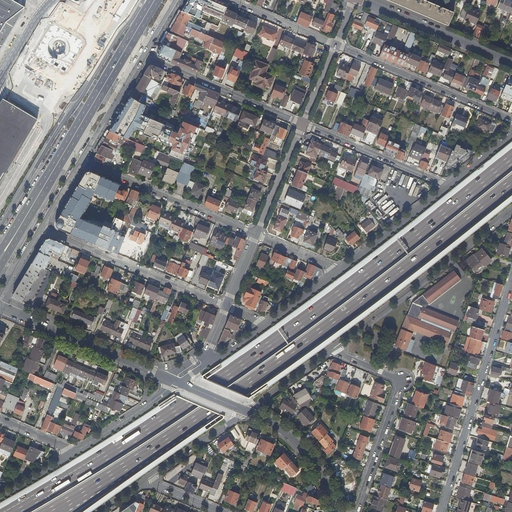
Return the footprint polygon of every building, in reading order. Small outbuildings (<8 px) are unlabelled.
[(0,0),(0,46),(21,11),(2,0),(0,0)] [(215,27),(217,28),(220,21),(225,10),(227,4),(217,0),(187,0),(186,1),(180,12),(196,18),(206,23),(210,25),(215,27)] [(332,3),(333,0),(323,0),(323,2),(326,4),(323,12),(324,12),(320,21),(315,19),(312,27),(320,30),(332,3)] [(389,0),(446,24),(451,12),(423,0),(389,0)] [(511,3),(503,0),(499,0),(496,8),(510,14),(511,8),(511,3)] [(310,5),(305,2),(304,5),(302,8),(308,11),(310,5)] [(332,3),(320,30),(324,32),(324,31),(328,32),(332,23),(330,22),(333,16),(334,16),(338,5),(332,3)] [(459,17),(464,19),(468,9),(463,7),(459,17)] [(480,14),(468,9),(464,19),(463,21),(475,26),(480,14)] [(222,16),(220,21),(231,26),(232,25),(236,16),(236,15),(225,10),(222,16)] [(180,12),(174,22),(206,36),(208,32),(209,27),(210,25),(206,23),(204,30),(193,26),(196,18),(180,12)] [(362,25),(364,26),(369,15),(363,13),(359,23),(354,20),(351,27),(354,28),(354,29),(357,31),(357,29),(360,30),(362,25)] [(299,21),(309,25),(312,18),(301,14),(299,21)] [(369,15),(364,26),(370,28),(369,30),(375,33),(375,32),(378,24),(375,23),(376,21),(377,21),(378,19),(369,15)] [(236,16),(232,25),(244,29),(247,21),(236,16)] [(244,29),(243,31),(252,35),(256,25),(247,21),(244,29)] [(169,30),(169,31),(182,36),(184,33),(202,40),(202,39),(206,41),(203,47),(201,46),(202,45),(197,43),(196,45),(208,50),(212,38),(206,36),(174,22),(174,23),(169,30)] [(387,37),(384,43),(388,45),(389,43),(390,43),(397,27),(392,25),(387,37)] [(472,36),(482,41),(485,34),(483,33),(485,30),(477,26),(472,36)] [(276,33),(262,27),(258,36),(273,42),(276,33)] [(208,32),(206,36),(212,38),(218,41),(220,37),(214,34),(212,33),(208,32)] [(375,33),(371,42),(383,47),(383,46),(384,43),(387,37),(375,32),(375,33)] [(168,33),(161,45),(162,46),(170,49),(177,37),(168,33)] [(408,53),(416,35),(411,33),(404,49),(406,50),(405,52),(408,53)] [(282,36),(278,45),(290,50),(294,40),(282,36)] [(223,47),(224,43),(218,41),(212,38),(208,50),(207,50),(219,55),(220,52),(223,47)] [(294,40),(290,50),(301,55),(302,53),(305,45),(294,40)] [(305,45),(302,53),(311,57),(313,53),(312,52),(314,48),(306,44),(305,45)] [(451,50),(439,45),(436,51),(448,56),(451,50)] [(162,46),(156,56),(157,58),(197,75),(202,62),(170,49),(162,46)] [(383,47),(378,58),(402,68),(404,62),(407,56),(391,49),(392,48),(388,46),(388,48),(383,46),(383,47)] [(243,52),(235,48),(233,54),(245,59),(247,53),(243,52)] [(267,62),(270,63),(276,50),(272,49),(269,56),(270,56),(267,62)] [(407,56),(404,62),(417,68),(419,61),(420,59),(408,53),(407,56)] [(276,66),(282,68),(285,62),(279,59),(276,66)] [(452,61),(447,59),(444,66),(439,77),(450,82),(454,74),(447,71),(448,69),(449,69),(452,61)] [(473,76),(479,61),(475,60),(469,75),(473,76)] [(216,61),(213,70),(214,71),(212,75),(221,79),(227,66),(216,61)] [(304,61),(298,75),(304,77),(307,79),(313,64),(304,61)] [(417,68),(416,69),(425,73),(428,64),(419,61),(417,68)] [(444,66),(432,61),(427,72),(439,77),(444,66)] [(256,63),(252,72),(254,73),(253,75),(252,74),(250,79),(268,87),(273,77),(263,73),(266,67),(256,63)] [(335,75),(345,79),(350,68),(346,67),(347,65),(340,63),(335,75)] [(345,79),(344,80),(351,83),(353,77),(355,78),(359,69),(351,66),(350,68),(345,79)] [(491,78),(494,68),(487,66),(484,75),(491,78)] [(142,75),(149,79),(150,77),(153,78),(153,79),(158,81),(162,71),(152,67),(146,69),(142,75)] [(226,80),(234,84),(239,72),(231,68),(226,80)] [(375,70),(370,68),(362,85),(367,87),(375,70)] [(458,72),(455,71),(454,74),(450,82),(459,86),(463,77),(457,75),(458,72)] [(171,84),(175,76),(170,74),(170,76),(167,75),(165,79),(165,81),(167,82),(167,83),(171,84)] [(134,89),(129,98),(137,102),(138,100),(142,101),(144,98),(140,96),(142,94),(144,90),(148,92),(146,97),(149,98),(153,100),(155,94),(154,94),(152,93),(156,84),(157,84),(149,79),(142,75),(134,89)] [(175,76),(171,84),(176,86),(178,87),(180,83),(180,81),(178,80),(179,78),(175,76)] [(466,78),(462,87),(474,92),(477,86),(479,82),(467,77),(466,78)] [(483,77),(481,83),(487,86),(490,80),(483,77)] [(511,78),(509,77),(507,81),(504,87),(500,97),(506,100),(505,101),(506,103),(508,104),(509,101),(511,102),(511,101),(511,78)] [(268,87),(250,79),(249,81),(257,84),(256,86),(263,89),(263,87),(268,89),(268,87)] [(392,85),(378,79),(377,80),(374,79),(371,86),(374,88),(374,89),(388,95),(392,85)] [(409,88),(411,84),(408,82),(405,89),(397,86),(392,98),(394,99),(395,96),(404,100),(405,98),(409,88)] [(156,84),(152,93),(154,94),(157,87),(160,89),(162,86),(160,86),(156,84)] [(189,97),(193,88),(187,85),(186,88),(184,87),(181,94),(189,97)] [(207,90),(196,85),(194,90),(201,93),(197,102),(195,101),(192,107),(199,110),(202,103),(207,90)] [(164,87),(162,86),(160,89),(160,90),(166,92),(165,93),(172,96),(169,103),(169,104),(173,106),(178,93),(169,89),(166,88),(164,87)] [(274,86),(269,98),(274,100),(274,97),(281,100),(285,90),(274,86)] [(477,86),(474,92),(482,96),(485,90),(477,86)] [(331,89),(328,88),(326,92),(327,92),(326,95),(325,95),(323,98),(324,98),(324,99),(333,102),(336,95),(335,95),(336,92),(331,90),(331,89)] [(409,88),(405,98),(412,101),(412,102),(416,104),(421,94),(417,92),(417,91),(409,88)] [(207,90),(202,103),(213,108),(216,101),(219,95),(207,90)] [(490,90),(486,99),(495,102),(498,93),(490,90)] [(303,95),(293,91),(290,101),(299,105),(303,95)] [(335,104),(340,106),(343,100),(345,95),(340,93),(335,104)] [(284,95),(279,106),(284,108),(288,97),(284,95)] [(428,110),(432,100),(424,96),(420,107),(428,110)] [(171,158),(181,163),(184,156),(187,157),(196,136),(193,134),(196,128),(192,127),(189,125),(182,122),(178,133),(172,131),(173,130),(142,117),(139,115),(140,112),(142,112),(144,106),(137,102),(129,98),(109,132),(125,139),(126,139),(133,129),(135,129),(143,132),(142,135),(150,139),(151,135),(163,140),(162,144),(169,147),(170,146),(172,147),(168,157),(169,158),(171,158)] [(0,102),(0,179),(36,119),(2,99),(0,102)] [(441,103),(432,100),(428,110),(437,114),(437,113),(439,114),(443,106),(440,105),(441,103)] [(213,108),(212,111),(224,117),(228,105),(224,104),(224,105),(221,103),(216,101),(213,108)] [(224,117),(223,117),(235,122),(240,110),(228,105),(224,117)] [(445,105),(441,116),(447,118),(452,107),(445,105)] [(257,119),(242,112),(236,126),(246,131),(248,126),(253,128),(257,119)] [(189,125),(192,127),(194,123),(195,120),(183,115),(180,122),(182,122),(189,125)] [(455,115),(452,123),(463,128),(467,119),(463,118),(459,116),(455,115)] [(368,121),(364,132),(375,137),(381,122),(370,117),(368,121)] [(364,132),(368,121),(363,119),(359,128),(353,125),(350,134),(361,139),(364,132)] [(496,126),(478,119),(475,127),(492,134),(496,126)] [(263,120),(259,131),(270,136),(274,127),(275,125),(263,120)] [(335,123),(332,130),(347,137),(351,127),(340,123),(339,125),(335,123)] [(418,132),(421,127),(415,124),(407,143),(409,144),(407,150),(410,151),(413,144),(418,132)] [(274,127),(270,136),(275,138),(272,144),(279,147),(285,132),(274,127)] [(437,134),(444,137),(446,131),(447,129),(441,127),(437,134)] [(100,146),(109,132),(106,130),(93,151),(96,153),(100,146)] [(109,132),(100,146),(116,153),(122,140),(127,142),(128,140),(126,139),(125,139),(109,132)] [(374,146),(383,150),(387,141),(388,140),(379,136),(374,146)] [(257,154),(262,156),(264,150),(269,140),(263,138),(260,147),(253,144),(251,149),(250,151),(253,152),(254,150),(258,152),(257,154)] [(134,143),(130,141),(127,148),(142,154),(144,147),(134,143)] [(308,148),(318,153),(321,146),(311,141),(308,148)] [(395,156),(394,158),(402,162),(404,157),(402,157),(404,152),(403,151),(401,150),(400,151),(399,152),(397,151),(399,146),(387,141),(383,150),(383,151),(395,156)] [(408,156),(419,161),(425,148),(413,144),(410,151),(408,156)] [(116,153),(100,146),(96,153),(94,158),(95,162),(102,165),(104,161),(110,163),(112,157),(118,160),(120,155),(116,153)] [(318,153),(317,156),(328,160),(334,163),(334,162),(336,156),(337,155),(331,152),(332,150),(321,146),(318,153)] [(439,146),(435,158),(446,163),(451,151),(439,146)] [(317,156),(318,153),(308,148),(304,156),(315,160),(317,156)] [(264,150),(262,156),(273,161),(276,155),(264,150)] [(167,166),(170,158),(169,158),(168,160),(162,158),(163,156),(159,155),(157,162),(167,166)] [(252,156),(248,166),(256,169),(262,171),(266,162),(252,156)] [(346,172),(351,174),(356,162),(344,156),(339,167),(346,170),(346,172)] [(420,161),(417,168),(425,171),(426,167),(424,167),(426,164),(425,163),(426,161),(422,159),(421,162),(420,161)] [(127,174),(135,178),(137,173),(141,164),(133,160),(127,174)] [(141,164),(137,173),(149,178),(154,166),(142,161),(141,164)] [(354,175),(362,178),(368,165),(359,162),(354,175)] [(178,174),(174,182),(186,187),(191,174),(194,168),(182,163),(178,174)] [(300,163),(297,171),(306,175),(310,165),(305,163),(305,165),(300,163)] [(382,171),(370,166),(367,175),(376,179),(379,180),(382,171)] [(201,171),(194,168),(191,174),(199,177),(201,171)] [(166,169),(161,181),(173,186),(174,182),(178,174),(166,169)] [(262,171),(256,169),(252,179),(258,182),(261,183),(266,173),(262,171)] [(306,175),(297,171),(290,186),(305,193),(307,188),(302,186),(306,175)] [(56,228),(95,244),(98,238),(101,231),(102,228),(102,227),(83,219),(83,221),(80,219),(82,216),(81,215),(83,211),(85,212),(92,200),(91,199),(92,196),(94,196),(95,194),(113,202),(114,201),(115,197),(118,190),(121,184),(91,172),(86,173),(80,183),(72,196),(64,209),(55,224),(56,228)] [(204,187),(194,183),(193,184),(189,182),(185,189),(190,191),(189,194),(200,198),(204,187)] [(253,183),(247,198),(255,202),(261,187),(253,183)] [(346,185),(343,190),(346,191),(355,195),(357,189),(346,185)] [(357,189),(355,195),(365,199),(369,190),(359,186),(357,189)] [(340,197),(343,190),(339,189),(337,188),(331,203),(337,206),(340,197)] [(129,197),(125,204),(127,205),(128,204),(130,205),(131,201),(134,202),(135,200),(140,202),(143,194),(133,189),(129,197)] [(225,189),(222,197),(228,199),(225,205),(227,206),(226,210),(235,214),(237,208),(239,205),(231,202),(232,200),(228,198),(231,192),(225,189)] [(118,190),(115,197),(121,199),(124,200),(127,192),(127,191),(124,190),(124,191),(123,190),(123,191),(118,190)] [(304,198),(288,191),(283,202),(299,209),(304,198)] [(207,197),(203,207),(215,212),(219,202),(217,202),(218,200),(215,198),(214,200),(207,197)] [(247,198),(243,209),(250,212),(255,202),(247,198)] [(366,203),(372,210),(376,206),(370,199),(366,203)] [(479,226),(506,207),(504,204),(481,220),(482,222),(478,224),(479,226)] [(121,214),(119,219),(122,221),(131,224),(133,219),(138,207),(134,205),(134,206),(132,212),(130,216),(125,214),(125,216),(121,214)] [(153,205),(147,217),(156,221),(161,208),(153,205)] [(114,217),(119,219),(121,214),(122,213),(122,211),(118,209),(114,217)] [(281,231),(289,212),(281,209),(272,229),(277,231),(278,229),(281,231)] [(294,214),(292,220),(303,224),(302,227),(303,227),(302,229),(304,229),(304,228),(309,216),(296,211),(294,214)] [(163,212),(159,222),(170,226),(174,219),(174,216),(163,212)] [(309,216),(304,228),(308,229),(312,218),(309,216)] [(359,227),(365,234),(374,226),(376,224),(372,218),(369,220),(359,227)] [(133,219),(131,224),(142,229),(144,224),(133,219)] [(170,226),(170,228),(181,233),(185,223),(174,219),(170,226)] [(120,220),(116,230),(126,235),(130,225),(120,220)] [(511,232),(511,220),(507,230),(503,228),(502,231),(505,232),(509,233),(509,232),(511,232)] [(142,229),(131,224),(130,228),(134,230),(135,229),(146,234),(147,231),(142,229)] [(118,254),(126,236),(103,225),(102,227),(102,228),(101,231),(95,244),(118,254)] [(202,227),(198,225),(194,234),(206,239),(210,230),(202,226),(202,227)] [(293,244),(297,246),(303,231),(293,227),(290,236),(295,238),(293,244)] [(184,229),(180,239),(188,242),(192,233),(184,229)] [(339,230),(335,232),(342,241),(345,239),(350,246),(359,238),(354,231),(347,236),(345,233),(342,235),(339,230)] [(145,236),(134,231),(133,235),(131,235),(129,239),(137,242),(137,243),(140,245),(141,244),(142,243),(142,242),(144,243),(145,241),(143,240),(145,236)] [(212,242),(224,247),(225,243),(228,237),(224,235),(215,231),(211,239),(213,240),(212,242)] [(316,235),(307,231),(303,242),(312,246),(316,235)] [(509,233),(505,232),(505,233),(506,234),(504,241),(503,240),(501,245),(509,247),(511,247),(511,235),(511,234),(509,233)] [(233,260),(237,262),(246,241),(237,237),(236,241),(231,239),(229,245),(234,247),(234,246),(241,249),(240,250),(237,256),(235,255),(233,260)] [(327,237),(322,249),(329,252),(330,248),(333,249),(336,241),(327,237)] [(65,248),(68,249),(69,247),(50,239),(46,240),(39,252),(51,257),(58,260),(60,256),(62,256),(65,248)] [(190,243),(188,249),(203,255),(205,249),(190,243)] [(501,245),(499,244),(495,254),(506,258),(509,247),(501,245)] [(81,252),(74,249),(71,254),(78,257),(81,252)] [(481,265),(482,267),(490,260),(481,249),(473,256),(480,264),(481,265)] [(39,252),(32,264),(42,268),(45,269),(51,257),(39,252)] [(292,261),(275,253),(272,261),(275,262),(278,264),(289,268),(292,261)] [(256,267),(263,270),(266,263),(267,260),(268,257),(262,254),(256,267)] [(208,257),(203,255),(199,264),(204,266),(205,263),(207,258),(208,257)] [(168,260),(158,256),(155,263),(154,265),(164,270),(167,264),(166,263),(168,260)] [(480,264),(473,256),(465,262),(472,270),(480,264)] [(166,270),(177,275),(184,259),(181,258),(179,263),(178,265),(170,262),(166,270)] [(77,269),(85,272),(89,263),(81,259),(77,269)] [(186,260),(184,259),(177,275),(186,278),(187,277),(190,278),(192,272),(183,268),(186,260)] [(296,262),(292,260),(292,261),(289,268),(285,276),(286,276),(293,279),(295,274),(292,273),(296,262)] [(21,303),(42,268),(32,264),(13,295),(14,298),(21,303)] [(305,272),(304,274),(312,277),(316,267),(308,264),(305,272)] [(481,265),(480,264),(472,270),(473,272),(481,265)] [(92,279),(96,280),(101,268),(98,266),(94,273),(92,279)] [(105,266),(101,275),(103,276),(104,277),(103,279),(106,280),(107,278),(110,279),(113,270),(105,266)] [(312,277),(312,278),(314,281),(322,275),(322,270),(316,267),(312,277)] [(295,274),(293,279),(301,282),(303,277),(304,274),(305,272),(297,269),(295,274)] [(53,273),(49,271),(47,273),(48,275),(46,276),(47,279),(44,280),(44,283),(41,284),(42,288),(39,289),(40,291),(37,292),(38,295),(35,296),(36,299),(30,306),(38,310),(53,273)] [(453,271),(411,304),(424,309),(460,280),(453,271)] [(72,273),(69,280),(71,281),(75,282),(78,276),(72,273)] [(207,285),(211,276),(203,273),(199,282),(207,285)] [(222,281),(211,276),(207,285),(218,290),(222,281)] [(129,286),(112,279),(107,291),(116,295),(119,290),(126,293),(129,286)] [(86,287),(87,286),(94,289),(95,287),(96,285),(89,282),(90,281),(87,280),(84,286),(86,287)] [(75,282),(71,281),(69,286),(80,290),(82,285),(80,285),(75,282)] [(136,282),(132,292),(141,295),(144,286),(136,282)] [(497,284),(492,298),(498,300),(502,285),(497,284)] [(147,295),(156,298),(159,289),(151,286),(147,295)] [(171,290),(165,288),(163,292),(160,291),(156,299),(166,303),(171,290)] [(261,293),(249,288),(245,297),(243,300),(244,302),(246,303),(245,306),(254,310),(257,302),(261,293)] [(46,306),(54,310),(58,301),(49,298),(46,306)] [(58,301),(54,310),(63,314),(68,301),(63,299),(62,303),(58,301)] [(133,308),(137,310),(140,302),(134,299),(131,307),(133,308)] [(481,301),(478,310),(480,311),(490,314),(494,302),(484,299),(482,299),(481,301)] [(158,301),(155,300),(150,310),(149,314),(152,316),(158,301)] [(262,301),(259,309),(263,311),(267,303),(262,301)] [(179,308),(178,310),(186,314),(190,306),(181,303),(179,308)] [(334,334),(337,338),(377,308),(373,303),(334,334)] [(424,309),(411,304),(407,316),(450,333),(450,331),(454,332),(458,322),(424,309)] [(168,323),(172,325),(178,310),(179,308),(175,306),(168,323)] [(137,311),(138,310),(137,310),(133,308),(128,318),(133,320),(135,317),(137,311)] [(478,310),(471,308),(470,311),(468,311),(466,317),(477,320),(480,311),(478,310)] [(72,318),(83,322),(86,314),(76,310),(72,318)] [(204,338),(206,339),(216,316),(206,312),(203,311),(199,319),(206,323),(205,325),(206,325),(204,329),(202,328),(198,336),(204,338)] [(86,314),(83,322),(92,326),(94,321),(95,321),(96,318),(95,317),(95,318),(86,314)] [(101,330),(111,334),(114,325),(110,323),(112,318),(106,315),(101,326),(102,327),(101,330)] [(231,315),(226,326),(234,330),(232,336),(235,337),(238,329),(242,320),(231,315)] [(450,333),(407,316),(396,346),(411,352),(415,342),(410,340),(414,331),(447,344),(451,334),(450,333)] [(114,325),(111,334),(119,337),(121,333),(122,333),(125,327),(124,327),(123,329),(114,325)] [(472,327),(469,338),(470,338),(480,341),(483,331),(472,327)] [(511,330),(504,328),(501,339),(510,342),(511,336),(511,330)] [(235,337),(234,339),(245,331),(241,330),(238,329),(235,337)] [(224,330),(218,344),(222,346),(222,344),(223,345),(228,334),(228,332),(224,330)] [(130,342),(139,346),(143,337),(135,334),(135,332),(133,331),(131,337),(132,337),(130,342)] [(186,333),(183,335),(183,336),(189,344),(192,342),(186,333)] [(26,334),(23,342),(30,345),(34,337),(26,334)] [(235,337),(232,336),(228,334),(223,345),(222,344),(222,346),(223,347),(234,339),(235,337)] [(183,336),(176,341),(182,350),(189,345),(189,344),(183,336)] [(39,342),(36,347),(39,348),(44,351),(48,341),(38,337),(37,341),(39,342)] [(143,337),(139,346),(149,350),(153,339),(152,339),(151,341),(143,337)] [(480,341),(470,338),(466,352),(470,353),(477,355),(481,342),(480,341)] [(174,343),(159,347),(160,353),(162,353),(163,356),(180,351),(179,346),(175,347),(174,343)] [(44,351),(39,348),(36,353),(35,353),(33,357),(30,355),(29,359),(31,360),(38,363),(44,351)] [(477,355),(470,353),(467,363),(470,364),(469,368),(476,370),(478,362),(479,362),(480,356),(477,355)] [(67,361),(67,360),(58,356),(55,364),(58,365),(56,370),(62,372),(67,361)] [(0,377),(5,380),(12,382),(17,368),(11,366),(0,360),(0,377)] [(30,364),(26,372),(29,374),(33,375),(38,363),(31,360),(30,364)] [(67,361),(62,372),(69,375),(74,364),(67,361)] [(459,365),(451,362),(449,368),(448,373),(455,375),(459,365)] [(327,375),(326,376),(334,379),(338,381),(340,376),(338,375),(340,370),(341,367),(333,363),(331,368),(332,368),(330,373),(328,372),(327,375)] [(436,367),(425,363),(421,374),(425,375),(423,380),(431,382),(436,367)] [(81,367),(74,364),(69,375),(77,378),(78,374),(81,367)] [(510,369),(498,366),(497,369),(492,368),(490,376),(498,378),(500,370),(510,373),(511,370),(510,369)] [(89,370),(81,367),(78,374),(81,375),(80,377),(85,380),(89,370)] [(89,370),(85,380),(89,381),(90,379),(93,380),(96,373),(89,370)] [(56,376),(46,371),(43,377),(49,379),(49,380),(54,382),(56,376)] [(107,378),(96,373),(93,380),(92,384),(97,387),(99,383),(102,384),(101,386),(103,387),(107,378)] [(33,375),(29,374),(27,378),(50,388),(52,384),(39,378),(33,375)] [(326,376),(327,375),(325,374),(315,382),(314,386),(321,389),(326,376)] [(126,377),(122,386),(129,389),(132,391),(136,382),(126,377)] [(454,391),(459,393),(463,380),(462,380),(458,379),(454,391)] [(350,384),(340,380),(336,390),(345,395),(350,384)] [(469,382),(463,380),(459,393),(464,395),(469,396),(473,384),(469,382)] [(375,383),(369,397),(382,402),(385,395),(381,394),(384,386),(375,383)] [(361,389),(351,385),(347,395),(357,399),(361,389)] [(61,395),(64,389),(58,386),(47,411),(53,413),(57,406),(58,402),(59,400),(60,398),(61,395)] [(122,386),(120,386),(118,389),(120,390),(119,394),(125,397),(129,389),(122,386)] [(13,410),(13,412),(21,415),(24,407),(22,406),(26,398),(25,398),(28,389),(25,388),(20,400),(18,400),(13,410)] [(75,393),(64,389),(61,395),(63,395),(64,394),(73,398),(74,397),(75,393)] [(299,405),(303,411),(306,408),(313,402),(305,389),(294,396),(299,405)] [(500,393),(490,389),(486,401),(496,404),(500,393)] [(83,395),(86,396),(100,402),(102,399),(94,395),(88,393),(84,391),(83,395)] [(450,404),(460,407),(464,395),(459,393),(454,391),(450,404)] [(416,392),(412,404),(419,407),(423,408),(427,396),(416,392)] [(3,404),(2,405),(13,410),(18,400),(18,398),(7,394),(6,396),(5,399),(3,404)] [(115,397),(114,401),(122,404),(125,397),(119,394),(117,398),(115,397)] [(98,403),(87,398),(86,400),(85,403),(108,414),(110,409),(103,406),(98,403)] [(284,400),(279,408),(290,415),(296,407),(294,403),(290,401),(289,403),(284,400)] [(122,404),(114,401),(112,404),(114,405),(112,408),(119,411),(122,404)] [(369,401),(363,416),(364,416),(371,419),(372,417),(373,417),(378,404),(369,401)] [(58,402),(57,406),(66,410),(68,406),(58,402)] [(412,404),(409,403),(405,414),(415,418),(419,407),(412,404)] [(457,419),(460,407),(450,404),(448,403),(444,416),(448,417),(456,419),(457,419)] [(489,408),(487,416),(497,418),(500,406),(490,403),(489,408)] [(303,411),(297,415),(306,426),(314,418),(306,408),(303,411)] [(72,430),(73,431),(80,415),(76,413),(71,426),(65,423),(62,431),(65,432),(64,433),(67,434),(68,433),(71,434),(72,430)] [(40,430),(45,432),(47,430),(50,422),(52,417),(47,415),(40,430)] [(444,416),(441,415),(438,424),(445,426),(448,417),(444,416)] [(371,419),(364,416),(360,428),(370,432),(375,420),(371,419)] [(494,419),(485,416),(483,421),(485,422),(484,423),(492,425),(492,424),(494,419)] [(456,419),(448,417),(445,426),(445,427),(451,429),(452,425),(454,426),(456,419)] [(415,422),(403,418),(398,430),(410,434),(415,422)] [(50,422),(47,430),(57,434),(60,426),(50,422)] [(84,435),(85,435),(86,431),(89,426),(84,424),(80,433),(75,431),(73,436),(82,439),(84,435)] [(311,432),(319,441),(326,435),(328,433),(320,424),(311,432)] [(235,428),(230,431),(236,439),(240,436),(235,428)] [(491,431),(481,428),(480,431),(478,430),(477,434),(484,436),(488,438),(494,439),(495,435),(490,434),(491,431)] [(246,441),(257,445),(261,436),(250,431),(246,441)] [(438,440),(449,443),(451,435),(440,432),(438,440)] [(319,441),(319,442),(325,449),(333,442),(326,435),(319,441)] [(361,435),(356,448),(364,451),(368,438),(361,435)] [(15,442),(3,437),(1,442),(0,445),(0,451),(9,455),(15,442)] [(223,441),(228,449),(233,445),(228,437),(223,441)] [(397,457),(403,440),(395,437),(388,454),(397,457)] [(488,442),(479,439),(476,448),(486,452),(488,442)] [(446,452),(449,443),(438,440),(437,440),(434,449),(446,452)] [(228,449),(223,441),(217,445),(222,452),(228,449)] [(274,447),(262,441),(257,451),(270,457),(274,447)] [(208,445),(203,448),(211,458),(213,453),(208,445)] [(27,451),(24,459),(31,462),(44,452),(29,446),(27,451)] [(13,456),(23,460),(24,459),(27,451),(17,447),(13,456)] [(364,451),(356,448),(353,457),(360,460),(364,451)] [(482,454),(471,450),(467,462),(468,462),(473,464),(479,465),(482,454)] [(434,454),(432,462),(441,465),(442,461),(441,460),(442,457),(434,454)] [(275,462),(282,470),(290,463),(282,455),(275,462)] [(401,462),(388,457),(385,467),(397,471),(401,462)] [(290,463),(282,470),(286,474),(288,472),(291,476),(298,470),(291,462),(290,463)] [(186,485),(184,490),(193,494),(196,485),(191,483),(194,476),(201,478),(203,473),(204,474),(207,468),(196,463),(195,465),(193,469),(192,471),(190,477),(186,485)] [(472,466),(467,464),(464,474),(473,477),(477,478),(478,473),(471,471),(472,466)] [(444,468),(437,466),(436,469),(432,467),(429,475),(439,478),(441,473),(442,473),(444,468)] [(349,468),(340,472),(344,483),(345,485),(344,486),(347,493),(351,491),(353,487),(352,483),(355,482),(349,468)] [(210,493),(210,494),(214,496),(223,474),(219,473),(214,483),(210,493)] [(383,473),(379,484),(381,485),(390,488),(394,477),(383,473)] [(473,477),(464,474),(462,483),(471,486),(473,477)] [(179,482),(186,485),(190,477),(186,475),(184,479),(181,478),(179,482)] [(275,479),(271,477),(270,480),(282,486),(284,483),(281,482),(275,479)] [(202,478),(198,488),(210,493),(214,483),(202,478)] [(421,481),(411,479),(408,489),(418,492),(421,481)] [(284,483),(282,486),(295,491),(296,488),(290,486),(284,483)] [(390,488),(381,485),(380,489),(379,488),(377,493),(378,493),(377,497),(385,500),(386,500),(390,488)] [(470,490),(460,486),(457,497),(467,500),(468,498),(469,498),(470,495),(469,495),(470,490)] [(503,496),(502,499),(504,500),(511,502),(511,488),(511,489),(509,498),(503,496)] [(239,495),(229,491),(225,501),(235,505),(239,495)] [(280,491),(277,498),(286,502),(289,494),(280,491)] [(309,494),(307,501),(316,505),(319,498),(309,494)] [(398,504),(397,506),(400,506),(402,507),(406,496),(402,494),(398,504)] [(489,503),(491,496),(484,494),(482,500),(489,503)] [(300,505),(303,506),(307,496),(303,495),(302,498),(297,496),(294,503),(296,503),(295,507),(299,509),(300,505)] [(377,497),(374,496),(373,500),(374,500),(371,507),(381,511),(385,500),(377,497)] [(494,497),(491,496),(489,503),(495,504),(496,503),(503,505),(504,500),(502,499),(494,497)] [(140,511),(143,505),(145,499),(144,498),(141,497),(135,511),(140,511)] [(248,499),(245,508),(253,511),(256,502),(248,499)] [(467,511),(471,503),(460,499),(456,511),(457,511),(467,511)] [(263,502),(259,511),(268,511),(271,506),(263,502)] [(148,511),(161,511),(163,509),(156,506),(156,505),(152,503),(148,511)] [(424,503),(420,511),(430,511),(433,506),(424,503)]
